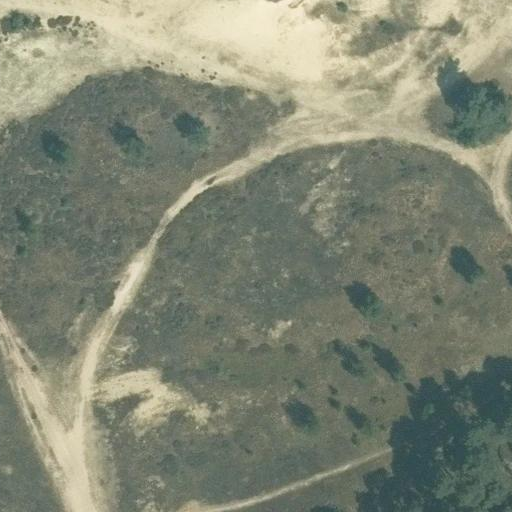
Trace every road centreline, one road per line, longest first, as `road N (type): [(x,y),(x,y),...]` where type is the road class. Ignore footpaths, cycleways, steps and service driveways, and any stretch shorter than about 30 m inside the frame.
road 1 (track): [(88,511),(76,414),(85,363),(114,290),(152,235),(190,199),(253,161),(336,127),(414,131),(504,166)]
road 2 (unknown): [(84,511),(0,302)]
